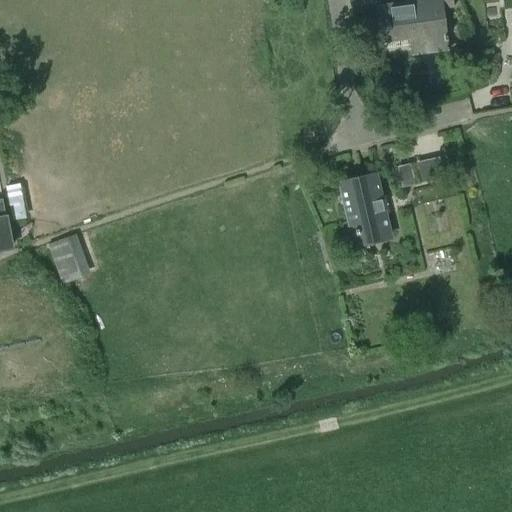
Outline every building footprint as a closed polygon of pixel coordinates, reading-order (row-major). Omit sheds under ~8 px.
[(378,8),(382,41),(410,37),(413,54),(448,49),(446,36),(444,36),(441,9),(453,7),(452,0),(425,0),(425,1),(378,8)] [(414,184),(411,168),(398,170),(401,186),(414,184)] [(340,183),(354,246),(389,237),(374,175),(357,179),(340,183)] [(8,184),(14,219),(28,217),(21,182),(8,184)] [(0,250),(11,248),(5,219),(6,218),(2,199),(0,189),(0,250)] [(326,230),(315,233),(323,262),(334,259),(326,230)] [(48,244),(62,285),(82,277),(67,237),(48,244)]
